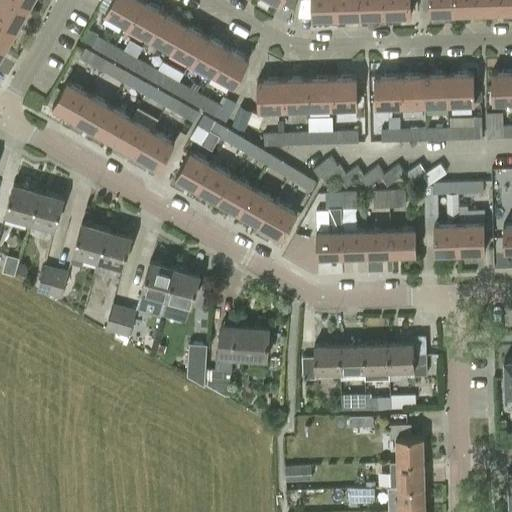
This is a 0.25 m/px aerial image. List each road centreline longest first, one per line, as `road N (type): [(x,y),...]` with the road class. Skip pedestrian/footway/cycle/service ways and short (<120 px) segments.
road 1 (residential): [(454,295),(319,296),(0,117)]
road 2 (residential): [(511,39),(302,45),(208,0)]
road 3 (residential): [(460,511),(454,295)]
road 4 (residential): [(67,0),(0,117)]
